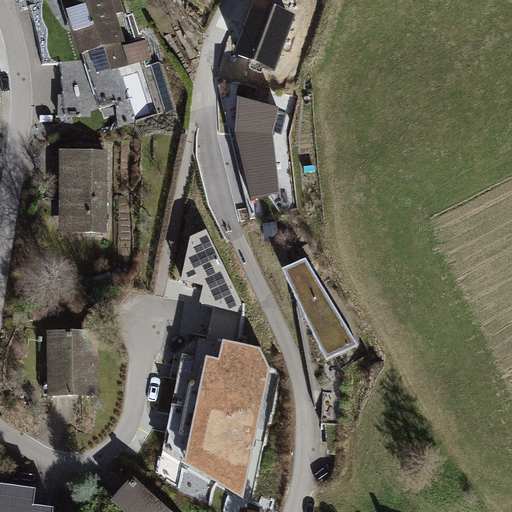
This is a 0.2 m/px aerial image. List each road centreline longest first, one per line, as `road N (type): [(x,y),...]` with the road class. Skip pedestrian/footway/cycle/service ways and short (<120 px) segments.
road 1 (residential): [(232,0),(201,76),(221,190),(306,393),(308,449),(293,511)]
road 2 (residential): [(0,269),(20,75),(0,0)]
